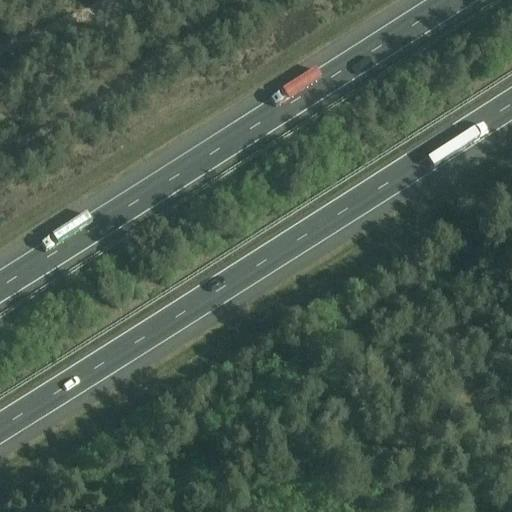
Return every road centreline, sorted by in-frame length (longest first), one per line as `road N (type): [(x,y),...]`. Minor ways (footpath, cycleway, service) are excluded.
road 1 (motorway): [(0,426),(511,102)]
road 2 (motorway): [(453,0),(0,288)]
road 3 (track): [(118,0),(0,49)]
